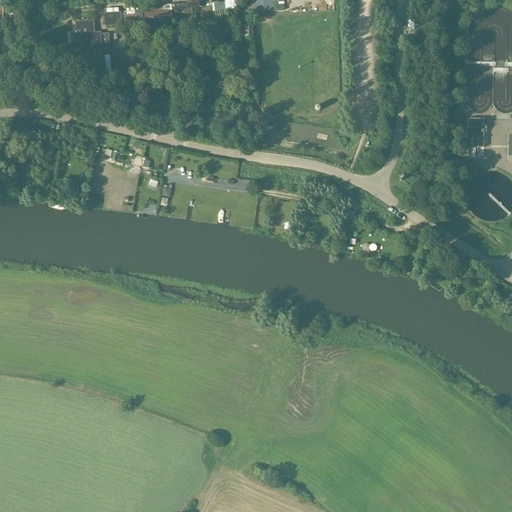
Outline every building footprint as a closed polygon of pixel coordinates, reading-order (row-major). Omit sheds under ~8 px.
[(246,12),(283,11),(282,0),(222,0),(223,3),(210,3),(210,10),(246,9),(246,12)] [(125,19),(140,19),(140,6),(126,7),(126,11),(125,11),(125,19)] [(55,20),(54,14),(54,12),(46,13),(45,7),(38,8),(39,21),(46,20),(46,21),(55,20)] [(145,20),(173,19),(172,10),(161,11),(161,7),(145,8),(145,12),(144,12),(145,20)] [(105,27),(122,25),(121,12),(104,13),(105,27)] [(77,29),(74,30),(76,53),(102,51),(101,33),(95,34),(94,21),(76,22),(77,29)] [(478,156),(478,148),(484,148),(484,137),(485,119),(470,119),(469,137),(467,136),(466,147),(469,147),(469,156),(478,156)] [(131,165),(139,168),(142,160),(134,157),(131,165)] [(103,185),(104,172),(94,172),(94,184),(103,185)]
